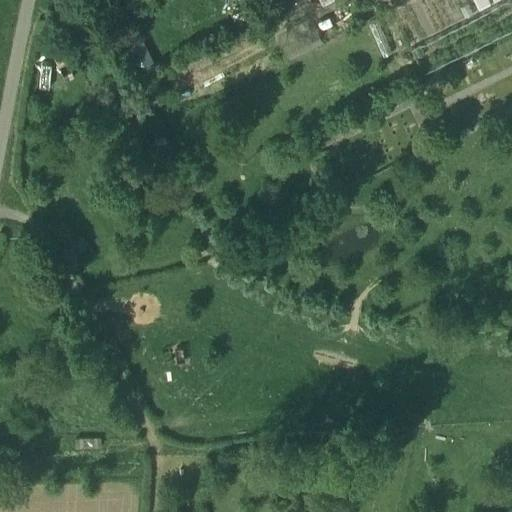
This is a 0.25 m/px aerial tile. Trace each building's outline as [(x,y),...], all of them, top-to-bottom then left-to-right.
[(424,72),(511,32),(511,0),(413,45),(424,72)] [(237,23),(246,18),(242,11),(233,16),(237,23)] [(322,40),(315,26),(282,43),(289,58),(322,40)] [(142,40),(126,48),(141,77),(157,68),(142,40)] [(89,245),(84,236),(83,235),(77,238),(75,239),(66,224),(65,223),(53,230),(69,256),(72,255),(89,245)] [(75,436),(76,421),(52,420),(51,435),(75,436)] [(80,444),(102,442),(102,435),(79,437),(80,444)]
